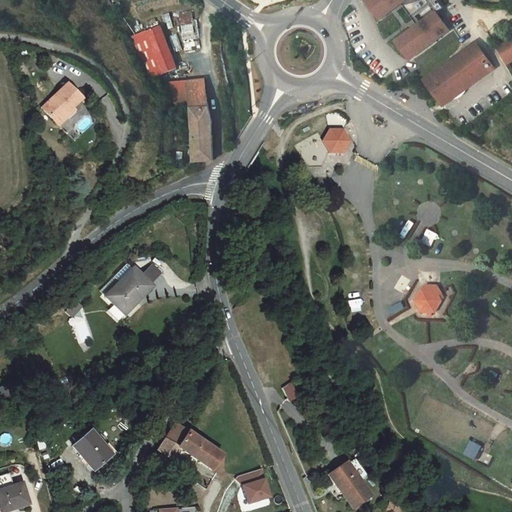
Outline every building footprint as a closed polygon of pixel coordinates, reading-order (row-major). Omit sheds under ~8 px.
[(367,0),(366,1),(380,19),(401,4),(412,19),(416,16),(418,19),(436,7),(439,11),(443,8),(440,4),(438,5),(436,2),(435,0),(367,0)] [(118,3),(112,7),(116,14),(123,10),(118,3)] [(436,12),(396,41),(410,60),(450,31),(436,12)] [(183,39),(195,40),(196,19),(184,18),(183,39)] [(177,69),(160,26),(132,37),(148,79),(177,69)] [(511,36),(496,46),(506,65),(511,61),(511,36)] [(475,43),(424,80),(443,106),(494,69),(475,43)] [(204,78),(186,80),(190,108),(191,112),(191,124),(193,162),(213,161),(211,121),(208,106),(204,78)] [(186,80),(169,82),(173,109),(190,108),(186,80)] [(72,108),(81,99),(67,84),(41,108),(56,123),(72,108)] [(72,108),(56,123),(59,126),(74,111),(72,108)] [(329,130),(322,141),(329,153),(343,152),(340,151),(346,141),(341,133),(336,133),(336,130),(329,130)] [(342,130),(336,130),(336,133),(341,133),(346,141),(340,151),(343,152),(349,141),(342,130)] [(100,291),(105,296),(132,268),(127,263),(100,291)] [(141,294),(150,284),(133,268),(132,268),(105,296),(105,297),(124,315),(143,296),(141,294)] [(152,286),(150,284),(141,294),(143,296),(152,286)] [(425,286),(425,290),(429,290),(429,289),(433,289),(438,292),(440,295),(442,294),(438,286),(425,286)] [(428,310),(428,312),(432,312),(436,312),(443,301),(442,301),(446,299),(442,294),(440,295),(438,292),(433,289),(429,289),(429,290),(425,290),(422,290),(415,301),(419,307),(421,306),(428,310)] [(390,308),(393,314),(407,309),(404,302),(390,308)] [(90,431),(72,446),(82,457),(83,456),(87,461),(86,462),(93,471),(111,455),(90,431)] [(41,432),(35,434),(39,446),(45,444),(41,432)] [(187,432),(177,447),(212,470),(222,455),(187,432)] [(157,450),(169,458),(177,447),(165,439),(157,450)] [(471,441),(465,454),(477,459),(483,446),(471,441)] [(337,485),(336,486),(352,509),(370,496),(346,462),(330,474),(337,485)] [(243,485),(248,502),(268,496),(260,469),(237,476),(235,479),(243,485)] [(0,476),(0,511),(5,511),(11,510),(10,507),(13,507),(13,509),(29,504),(22,483),(12,486),(8,474),(0,476)] [(402,511),(404,507),(391,503),(389,510),(394,511),(402,511)]
